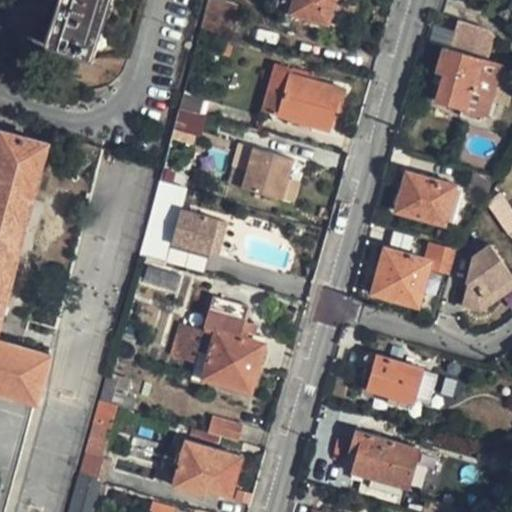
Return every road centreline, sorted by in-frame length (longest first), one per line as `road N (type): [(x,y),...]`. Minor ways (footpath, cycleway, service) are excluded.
road 1 (residential): [(416,0),(326,312)]
road 2 (residential): [(326,312),(269,511)]
road 3 (residential): [(326,312),(479,348),(511,334)]
